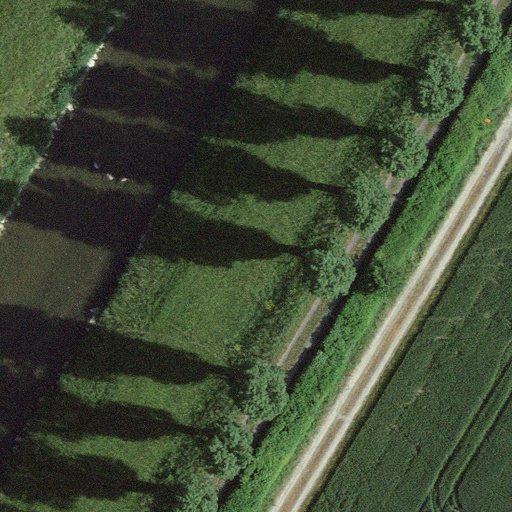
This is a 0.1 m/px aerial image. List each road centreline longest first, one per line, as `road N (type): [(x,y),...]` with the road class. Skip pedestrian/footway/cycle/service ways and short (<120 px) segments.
road 1 (track): [(509,0),(201,511)]
road 2 (track): [(511,137),(287,511)]
